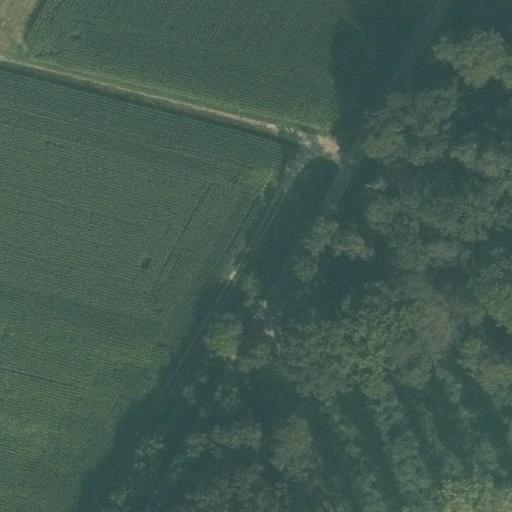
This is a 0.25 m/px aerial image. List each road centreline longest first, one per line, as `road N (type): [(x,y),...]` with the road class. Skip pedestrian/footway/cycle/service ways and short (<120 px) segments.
road 1 (unclassified): [(157,511),(443,0)]
road 2 (track): [(314,141),(91,511)]
road 3 (track): [(356,154),(0,60)]
road 4 (track): [(266,322),(279,336),(322,511)]
